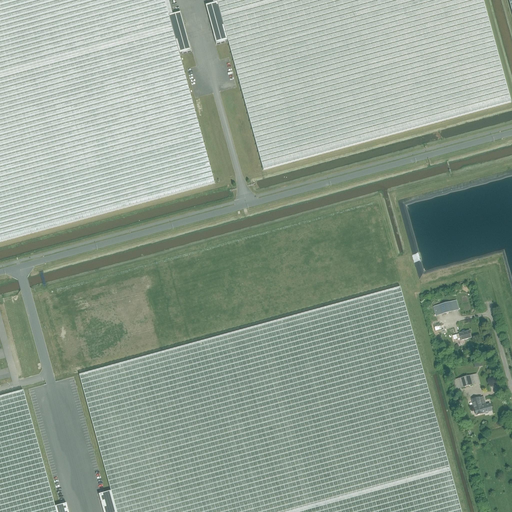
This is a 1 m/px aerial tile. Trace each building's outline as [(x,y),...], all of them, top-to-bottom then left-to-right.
[(0,0),(0,242),(215,183),(179,55),(182,54),(192,52),(189,43),(181,13),(173,15),(168,0),(0,0)] [(212,0),(213,4),(206,6),(214,36),(213,36),(216,45),(225,42),(228,41),(263,170),(511,102),(482,0),(212,0)] [(361,209),(345,214),(347,224),(363,220),(361,209)] [(345,214),(329,218),(331,228),(347,224),(345,214)] [(329,218),(312,222),(315,233),(331,228),(329,218)] [(312,222),(296,227),(299,237),(315,233),(312,222)] [(296,227),(280,231),(283,242),(299,237),(296,227)] [(369,238),(352,243),(355,253),(371,249),(369,238)] [(352,243),(336,247),(339,257),(355,253),(352,243)] [(336,247),(320,251),(323,262),(339,257),(336,247)] [(275,248),(259,252),(262,263),(278,258),(275,248)] [(320,251),(304,256),(307,266),(323,262),(320,251)] [(259,252),(243,257),(246,267),(262,263),(259,252)] [(199,253),(183,258),(185,268),(201,264),(199,253)] [(304,256),(288,260),(291,270),(307,266),(304,256)] [(243,257),(227,261),(230,272),(246,267),(243,257)] [(183,258),(166,262),(169,273),(185,268),(183,258)] [(227,261),(211,266),(214,276),(230,272),(227,261)] [(166,262),(150,267),(153,277),(169,273),(166,262)] [(150,267),(134,271),(137,281),(153,277),(150,267)] [(376,267),(360,272),(363,282),(379,278),(376,267)] [(134,271),(118,275),(121,286),(137,281),(134,271)] [(360,272),(344,276),(347,286),(363,282),(360,272)] [(344,276),(328,280),(331,291),(347,286),(344,276)] [(283,277),(267,281),(270,292),(286,287),(283,277)] [(328,280),(312,285),(315,295),(331,291),(328,280)] [(267,281),(251,286),(254,296),(270,292),(267,281)] [(206,282),(190,287),(193,297),(209,293),(206,282)] [(312,285),(296,289),(299,299),(315,295),(312,285)] [(251,286),(235,290),(238,301),(254,296),(251,286)] [(190,287),(174,291),(177,302),(193,297),(190,287)] [(461,511),(400,288),(79,376),(110,490),(116,511),(461,511)] [(235,290),(219,295),(222,305),(238,301),(235,290)] [(174,291),(158,296),(161,306),(177,302),(174,291)] [(158,296),(142,300),(145,310),(161,306),(158,296)] [(142,300),(126,304),(129,315),(145,310),(142,300)] [(456,301),(433,307),(435,316),(459,310),(456,301)] [(214,311),(198,316),(201,326),(217,322),(214,311)] [(198,316),(182,320),(185,331),(201,326),(198,316)] [(182,320),(166,325),(169,335),(185,331),(182,320)] [(166,325),(150,329),(153,339),(169,335),(166,325)] [(107,327),(95,330),(100,350),(101,349),(103,355),(108,354),(106,348),(112,346),(107,327)] [(150,329),(134,333),(137,344),(153,339),(150,329)] [(471,338),(470,331),(459,334),(456,335),(457,339),(460,338),(461,341),(471,338)] [(476,374),(453,380),(456,390),(478,383),(476,374)] [(0,511),(55,511),(54,505),(23,390),(22,390),(0,395),(0,511)] [(479,398),(472,400),(475,410),(474,410),(475,414),(476,414),(476,415),(485,413),(485,414),(488,413),(488,412),(492,411),(490,404),(485,406),(483,398),(479,399),(479,398)] [(116,511),(110,490),(98,493),(103,511),(116,511)] [(68,511),(65,502),(54,505),(55,511),(68,511)]
